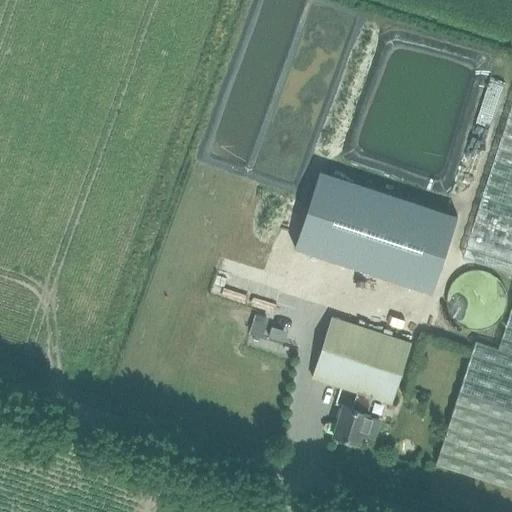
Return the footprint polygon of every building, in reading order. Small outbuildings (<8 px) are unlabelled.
[(511,106),(464,256),(511,271),(511,304),(498,348),(475,340),(436,463),(511,487),(511,106)] [(321,169),(295,248),(432,294),(458,214),(321,169)] [(287,209),(288,192),(278,192),(277,209),(287,209)] [(506,300),(506,299),(505,294),(504,288),(501,282),(496,277),(492,274),(486,272),(482,270),(475,270),(468,272),(464,273),(460,276),(455,280),(452,285),(450,290),(449,294),(448,300),(449,306),(451,312),(454,317),(458,321),(462,323),(468,326),(472,327),(479,328),(489,325),(493,323),(497,319),(501,315),(504,310),(505,304),(506,300)] [(222,273),(219,288),(275,299),(277,283),(222,273)] [(291,342),(295,329),(277,323),(280,317),(263,311),(254,338),(298,352),(301,345),(291,342)] [(319,357),(313,376),(358,391),(373,396),(392,402),(412,342),(333,316),(319,357)] [(367,414),(373,396),(358,391),(352,407),(344,404),(334,434),(358,442),(361,434),(375,438),(381,418),(367,414)]
